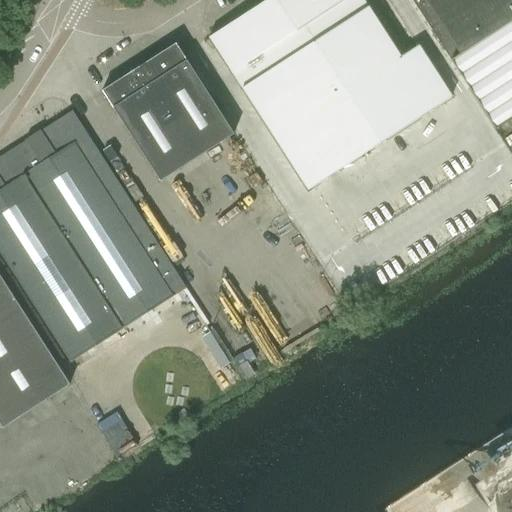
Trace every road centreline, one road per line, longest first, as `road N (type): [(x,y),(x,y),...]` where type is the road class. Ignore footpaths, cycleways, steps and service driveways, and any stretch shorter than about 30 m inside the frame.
road 1 (unknown): [(173,0),(283,182),(320,215),(348,214),(379,198),(461,140),(467,125),(464,105),(401,0)]
road 2 (unknown): [(90,18),(74,67),(83,90),(203,278),(190,301),(95,376)]
road 3 (unclassified): [(61,6),(105,24),(142,21),(173,0)]
